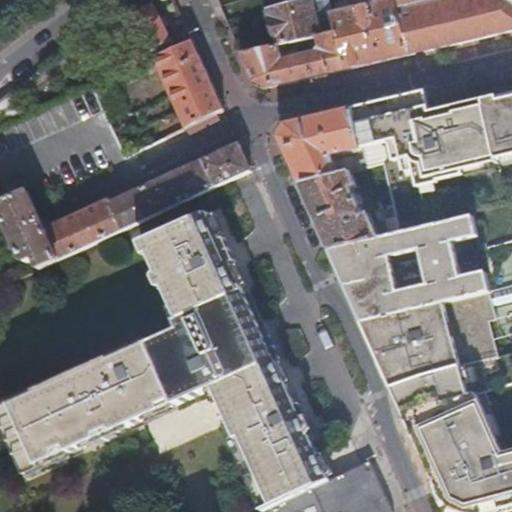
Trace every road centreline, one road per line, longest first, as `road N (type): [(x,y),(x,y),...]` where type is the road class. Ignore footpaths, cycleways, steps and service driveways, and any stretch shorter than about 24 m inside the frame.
road 1 (residential): [(423,511),(343,309),(319,281),(243,116)]
road 2 (residential): [(511,55),(243,116)]
road 3 (residential): [(243,116),(192,0)]
